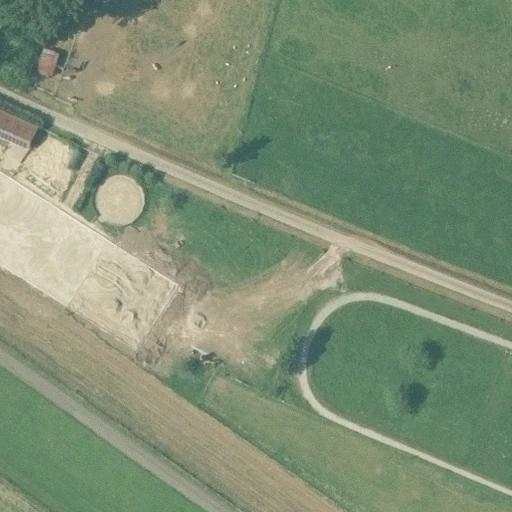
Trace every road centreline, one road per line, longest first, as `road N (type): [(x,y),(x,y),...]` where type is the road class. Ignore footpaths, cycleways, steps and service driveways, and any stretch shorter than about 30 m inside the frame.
road 1 (unclassified): [(0,95),(511,306)]
road 2 (unclassified): [(218,511),(0,357)]
